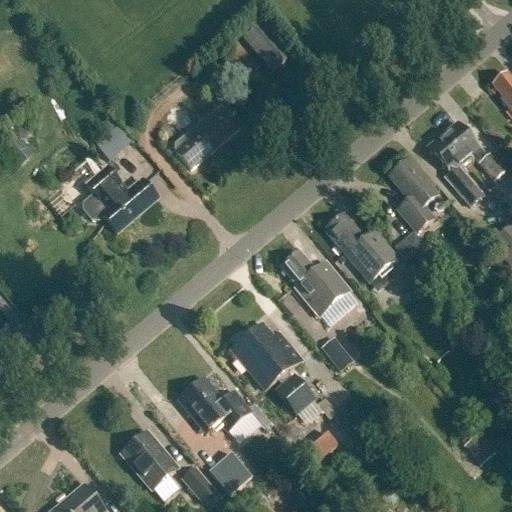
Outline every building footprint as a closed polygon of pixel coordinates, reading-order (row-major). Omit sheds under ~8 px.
[(242,36),(271,73),(293,55),(264,19),(242,36)] [(511,80),(507,75),(492,88),(504,101),(502,103),(511,114),(511,80)] [(176,156),(191,173),(240,131),(225,113),(222,110),(220,110),(210,120),(208,120),(198,128),(198,131),(186,140),(183,140),(177,146),(176,156)] [(112,133),(95,146),(107,160),(123,146),(120,142),(128,135),(110,114),(101,121),(112,133)] [(442,139),(464,165),(473,158),(494,184),(506,173),(492,156),(487,160),(458,126),(442,139)] [(16,147),(21,143),(23,141),(23,136),(18,129),(8,137),(16,147)] [(446,180),(471,209),(483,199),(459,170),(464,165),(442,139),(429,151),(450,177),(446,180)] [(33,158),(21,143),(16,147),(7,155),(19,169),(33,158)] [(88,184),(108,170),(99,157),(79,171),(88,184)] [(409,164),(389,181),(409,204),(398,213),(418,237),(434,223),(424,211),(438,199),(409,164)] [(117,237),(157,202),(142,184),(126,198),(118,189),(120,187),(108,171),(86,189),(94,198),(84,207),(83,213),(92,223),(98,224),(102,220),(117,237)] [(325,234),(370,287),(398,263),(375,236),(365,244),(344,218),(325,234)] [(511,265),(511,223),(490,242),(510,267),(511,265)] [(297,291),(295,292),(319,321),(350,295),(326,267),(316,275),(299,256),(281,271),(297,291)] [(0,337),(10,329),(0,316),(0,337)] [(278,335),(272,340),(262,328),(233,354),(266,393),(277,384),(282,390),(276,396),(296,418),(313,403),(293,380),(292,381),(287,375),(302,363),(278,335)] [(344,354),(331,364),(340,376),(353,366),(344,354)] [(250,418),(232,397),(222,405),(204,383),(179,404),(207,438),(221,426),(228,436),(250,418)] [(121,458),(152,495),(178,472),(147,436),(121,458)] [(181,479),(197,500),(209,490),(193,469),(181,479)] [(57,511),(102,511),(84,490),(57,511)]
